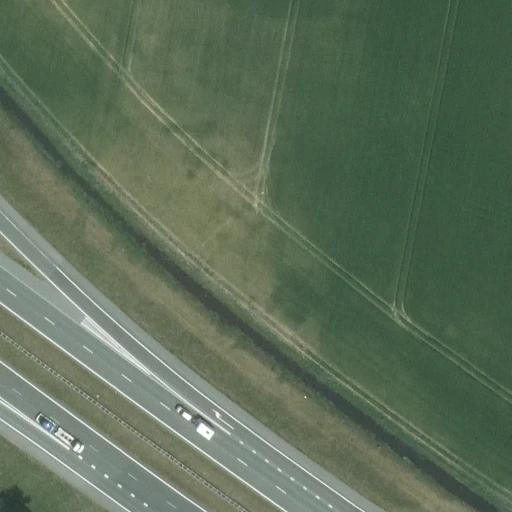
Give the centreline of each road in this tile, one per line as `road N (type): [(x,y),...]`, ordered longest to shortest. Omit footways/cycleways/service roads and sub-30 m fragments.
road 1 (motorway): [(225,449),(0,217)]
road 2 (motorway): [(225,449),(0,287)]
road 3 (motorway): [(0,387),(160,511)]
road 4 (motorway): [(0,410),(157,511)]
